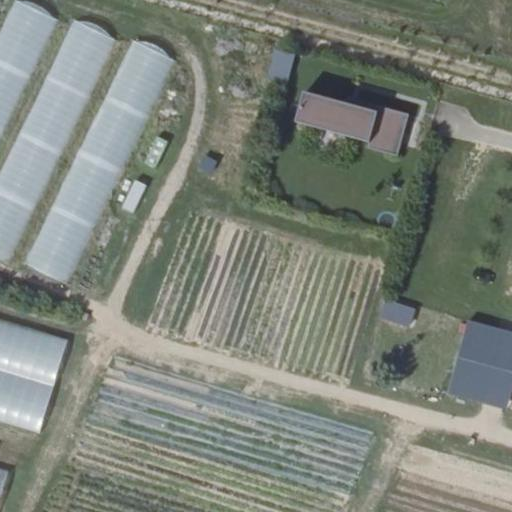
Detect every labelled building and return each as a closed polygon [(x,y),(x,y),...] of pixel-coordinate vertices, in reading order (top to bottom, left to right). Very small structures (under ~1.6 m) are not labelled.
[(10,0),(0,23),(0,134),(53,17),(13,0),(10,0)] [(0,259),(13,265),(108,36),(66,19),(0,178),(0,259)] [(75,286),(166,56),(123,39),(31,269),(75,286)] [(266,80),(288,84),(293,54),(272,50),(266,80)] [(345,104),(305,93),(296,123),(369,143),(367,148),(397,156),(408,114),(378,106),(377,112),(345,104)] [(347,98),(345,104),(377,112),(378,106),(347,98)] [(133,213),(145,186),(133,181),(122,208),(133,213)] [(384,300),(379,319),(410,328),(415,309),(384,300)] [(0,317),(0,417),(43,429),(67,335),(0,317)] [(509,409),(511,396),(511,331),(465,322),(449,396),(509,409)]
